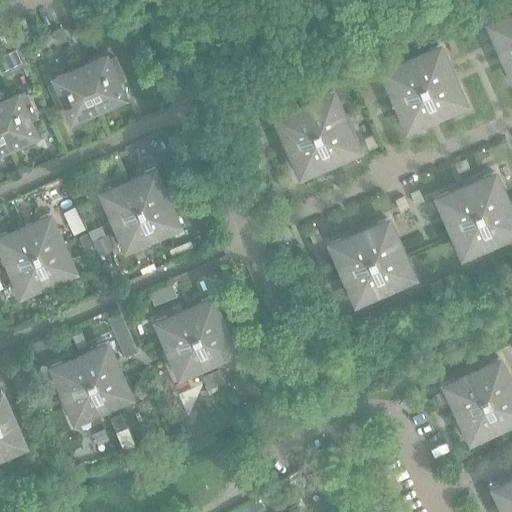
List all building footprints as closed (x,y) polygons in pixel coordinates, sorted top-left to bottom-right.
[(511,46),(511,13),(500,19),(499,18),(488,23),(493,34),(494,33),(502,51),(511,46)] [(90,27),(85,16),(66,26),(71,36),(90,27)] [(67,39),(61,26),(52,30),(58,43),(67,39)] [(450,73),(442,56),(444,55),(439,44),(428,49),(428,50),(411,58),(423,85),(450,73)] [(511,46),(502,51),(510,68),(508,69),(511,77),(511,46)] [(122,95),(115,80),(123,77),(114,56),(106,60),(105,55),(79,66),(97,106),(122,95)] [(423,85),(411,58),(393,66),(393,64),(381,69),(386,80),(388,80),(395,97),(423,85)] [(97,106),(79,66),(54,77),(56,81),(48,85),(57,105),(65,102),(72,117),(97,106)] [(464,101),(459,90),(458,91),(450,73),(423,85),(434,113),(452,105),(452,106),(464,101)] [(434,113),(423,85),(395,97),(403,115),(402,115),(406,126),(418,122),(417,120),(434,113)] [(343,120),(336,102),(337,102),(332,91),(321,95),(321,97),(304,104),(316,132),(343,120)] [(34,134),(27,118),(35,115),(26,94),(18,98),(17,94),(0,100),(0,124),(9,144),(34,134)] [(253,115),(249,104),(240,108),(244,120),(253,115)] [(316,132),(304,104),(287,112),(286,111),(275,115),(280,127),(281,126),(289,144),(316,132)] [(367,115),(363,106),(351,111),(355,120),(367,115)] [(357,148),(352,137),(351,137),(343,120),(316,132),(328,159),(345,151),(346,153),(357,148)] [(0,148),(9,144),(0,124),(0,148)] [(328,159),(316,132),(289,144),(296,161),(295,162),(300,173),(311,168),(310,167),(328,159)] [(466,159),(455,163),(459,172),(469,168),(466,159)] [(165,196),(158,179),(159,178),(154,167),(143,172),(144,173),(127,180),(139,207),(165,196)] [(505,200),(498,183),(499,182),(494,171),(483,176),(483,177),(466,185),(478,212),(505,200)] [(184,186),(180,179),(169,184),(172,191),(184,186)] [(139,207),(127,180),(111,187),(110,186),(99,191),(104,202),(106,201),(113,219),(139,207)] [(478,212),(466,185),(448,192),(448,191),(437,196),(442,207),(443,207),(450,224),(478,212)] [(403,195),(394,200),(400,211),(409,206),(403,195)] [(179,224),(174,213),(173,213),(165,196),(139,207),(151,235),(168,227),(168,229),(179,224)] [(511,231),(511,215),(505,200),(478,212),(490,240),(507,232),(508,233),(511,231)] [(151,235),(139,207),(113,219),(121,236),(119,237),(124,248),(135,243),(135,242),(151,235)] [(61,242),(53,224),(55,224),(50,212),(39,217),(39,218),(23,226),(35,253),(61,242)] [(490,240),(478,212),(450,224),(458,241),(457,242),(462,253),(473,248),(472,247),(490,240)] [(80,218),(68,224),(73,234),(85,229),(80,218)] [(398,247),(391,229),(392,229),(387,218),(376,222),(377,224),(359,231),(371,259),(398,247)] [(103,233),(100,225),(89,230),(92,238),(103,233)] [(35,253),(23,226),(6,233),(6,231),(0,233),(0,247),(1,247),(9,264),(35,253)] [(371,259),(359,231),(342,239),(341,238),(330,242),(335,254),(336,253),(344,271),(371,259)] [(75,270),(70,258),(68,259),(61,242),(35,253),(47,280),(63,273),(64,274),(75,270)] [(412,275),(407,264),(406,264),(398,247),(371,259),(383,286),(400,278),(401,280),(412,275)] [(47,280),(35,253),(9,264),(16,281),(15,282),(20,294),(31,289),(30,287),(47,280)] [(383,286),(371,259),(344,271),(351,288),(350,289),(355,300),(366,295),(366,293),(383,286)] [(222,323),(215,307),(217,306),(212,295),(200,300),(201,301),(184,309),(195,335),(222,323)] [(195,335),(184,309),(166,317),(166,315),(154,320),(159,331),(161,331),(168,347),(195,335)] [(119,310),(112,314),(118,330),(126,326),(119,310)] [(236,350),(231,339),(229,340),(222,323),(195,335),(206,361),(223,353),(224,355),(236,350)] [(87,343),(82,330),(73,335),(78,347),(87,343)] [(206,361),(195,335),(168,347),(175,363),(173,364),(178,375),(190,370),(189,368),(206,361)] [(118,369),(110,352),(112,352),(107,341),(96,346),(96,347),(79,355),(90,381),(118,369)] [(90,381),(79,355),(62,362),(61,361),(50,366),(55,377),(56,376),(63,392),(90,381)] [(511,385),(507,376),(503,368),(504,367),(499,356),(488,361),(488,363),(471,371),(484,398),(511,385)] [(131,395),(126,384),(125,385),(118,369),(90,381),(102,407),(119,399),(120,400),(131,395)] [(223,380),(218,369),(203,375),(208,386),(223,380)] [(484,398),(471,371),(454,379),(454,377),(443,383),(448,394),(449,393),(457,410),(484,398)] [(102,407),(90,381),(63,392),(70,409),(69,409),(74,421),(85,416),(84,414),(102,407)] [(511,386),(511,385),(484,398),(497,424),(511,417),(511,386)] [(0,449),(22,440),(12,417),(0,389),(0,449)] [(497,424),(484,398),(457,410),(465,427),(464,428),(469,439),(480,434),(480,433),(497,424)] [(511,511),(511,479),(499,485),(498,484),(492,487),(495,494),(496,493),(505,511),(511,511)] [(304,511),(299,502),(288,509),(289,510),(285,511),(304,511)]
